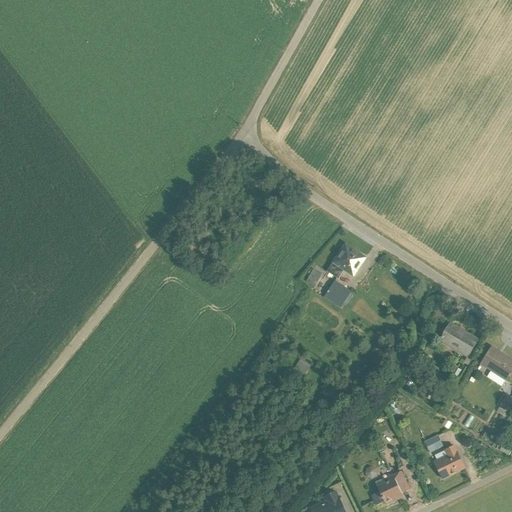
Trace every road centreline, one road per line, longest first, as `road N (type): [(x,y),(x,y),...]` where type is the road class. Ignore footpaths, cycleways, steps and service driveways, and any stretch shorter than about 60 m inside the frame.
road 1 (unclassified): [(242,135),(0,433)]
road 2 (unclassified): [(242,135),(286,179),(511,327)]
road 3 (unclassified): [(320,0),(242,135)]
